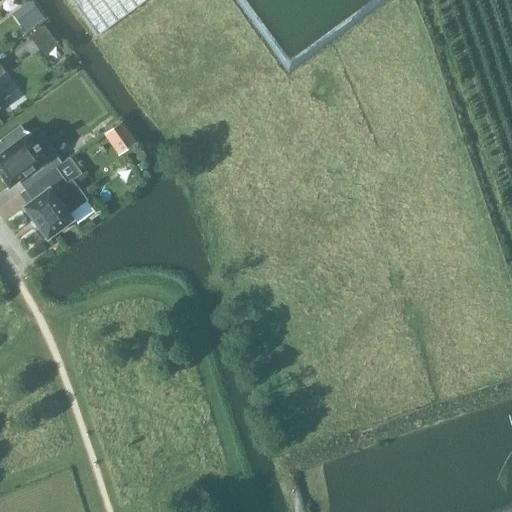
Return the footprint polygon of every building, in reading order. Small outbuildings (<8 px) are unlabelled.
[(71,0),(99,37),(148,0),(71,0)] [(31,1),(21,8),(34,26),(45,19),(31,1)] [(35,33),(31,36),(44,54),(51,49),(59,44),(45,25),(37,31),(36,32),(35,33)] [(0,166),(12,181),(23,173),(31,183),(65,158),(55,145),(46,151),(22,121),(0,138),(0,166)] [(109,132),(105,134),(110,141),(113,138),(123,152),(128,149),(134,144),(136,143),(126,129),(122,122),(119,124),(113,128),(109,132)] [(69,213),(86,200),(72,180),(67,184),(55,169),(27,190),(34,199),(24,207),(48,239),(74,219),(73,218),(69,213)]
